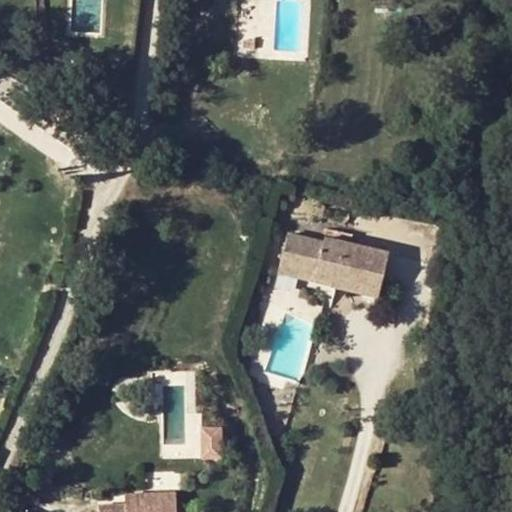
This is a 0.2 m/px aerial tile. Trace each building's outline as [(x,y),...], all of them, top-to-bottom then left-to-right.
[(64,129),(74,110),(55,98),(46,119),(64,129)] [(332,285),(330,293),(374,302),(387,256),(325,241),(324,243),(289,236),(280,274),(332,285)] [(332,285),(280,274),(279,280),(330,293),(332,285)] [(200,458),(221,458),(221,426),(200,426),(200,458)] [(128,510),(127,511),(178,511),(179,504),(129,501),(128,510)]
